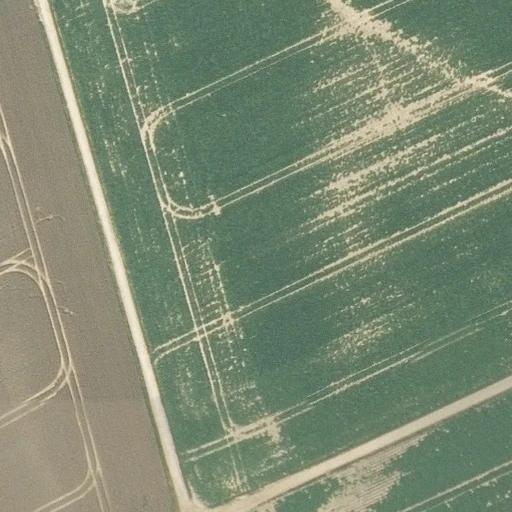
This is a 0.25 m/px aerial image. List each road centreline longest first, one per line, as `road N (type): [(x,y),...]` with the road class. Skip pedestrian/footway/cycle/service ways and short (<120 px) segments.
road 1 (track): [(185,511),(43,0)]
road 2 (track): [(228,511),(511,380)]
